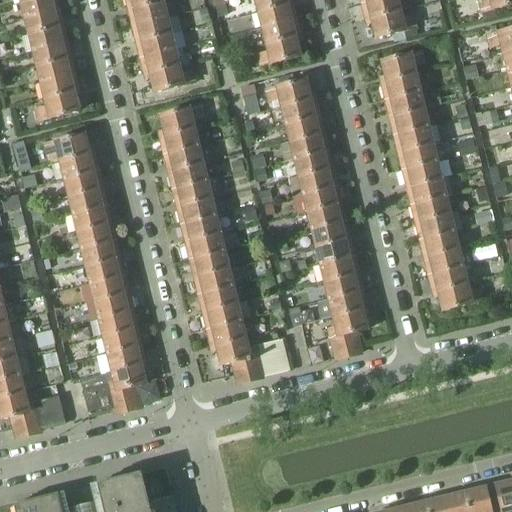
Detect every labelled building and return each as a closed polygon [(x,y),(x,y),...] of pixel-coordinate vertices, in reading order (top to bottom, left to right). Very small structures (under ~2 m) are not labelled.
[(55,0),(41,0),(21,5),(25,21),(59,13),(55,0)] [(161,0),(125,0),(129,13),(163,5),(161,0)] [(290,0),(254,0),(258,16),(292,8),(290,0)] [(395,0),(384,0),(362,6),(365,21),(371,20),(399,13),(395,0)] [(511,6),(511,0),(477,0),(478,2),(481,14),(493,11),(511,6)] [(163,5),(129,13),(133,29),(167,21),(163,5)] [(223,6),(216,8),(218,18),(226,16),(223,6)] [(292,8),(258,16),(262,30),(296,22),(292,8)] [(206,10),(199,12),(199,13),(202,24),(209,22),(206,10)] [(493,11),(481,14),(483,21),(495,18),(493,11)] [(59,13),(25,21),(29,37),(63,29),(59,13)] [(412,19),(401,21),(399,13),(371,20),(376,40),(391,36),(403,33),(404,33),(406,39),(416,36),(412,19)] [(167,21),(133,29),(137,46),(171,37),(167,21)] [(296,22),(262,30),(266,46),(294,39),(299,37),(296,22)] [(63,29),(29,37),(33,54),(67,45),(63,29)] [(511,52),(511,30),(487,37),(490,49),(501,46),(503,55),(511,52)] [(403,33),(391,36),(393,45),(405,42),(403,33)] [(174,51),(171,37),(137,46),(140,60),(174,51)] [(294,39),(266,46),(268,54),(257,57),(260,68),(299,59),(294,39)] [(67,45),(33,54),(37,70),(70,61),(67,45)] [(178,68),(174,51),(140,60),(144,76),(149,74),(178,68)] [(511,52),(503,55),(507,73),(511,71),(511,52)] [(421,54),(381,63),(386,83),(415,76),(412,68),(424,65),(421,54)] [(70,61),(37,70),(40,84),(74,76),(70,61)] [(475,67),(463,70),(466,83),(478,80),(475,67)] [(191,73),(180,76),(178,68),(149,74),(154,94),(194,85),(191,73)] [(78,92),(74,76),(40,84),(44,101),(73,93),(78,92)] [(415,76),(386,83),(381,84),(385,103),(419,95),(415,76)] [(310,102),(305,82),(265,91),(268,103),(270,103),(272,111),(281,109),(310,102)] [(253,86),(239,89),(242,99),(255,96),(256,96),(253,86)] [(73,93),(44,101),(46,108),(35,111),(38,123),(78,113),(73,93)] [(419,95),(385,103),(390,120),(423,112),(419,95)] [(255,96),(242,99),(247,117),(259,114),(255,96)] [(310,102),(281,109),(272,111),(276,128),(285,126),(319,118),(315,100),(310,102)] [(466,118),(463,107),(454,109),(457,120),(466,118)] [(199,108),(160,118),(165,137),(193,131),(191,122),(202,120),(199,108)] [(423,112),(390,120),(394,137),(427,129),(423,112)] [(496,112),(475,117),(477,128),(485,126),(485,128),(499,125),(496,112)] [(319,118),(285,126),(290,144),(324,136),(319,118)] [(244,123),(242,124),(245,134),(251,132),(249,122),(244,123)] [(469,129),(468,122),(460,124),(462,131),(469,129)] [(427,129),(394,137),(398,155),(432,146),(427,129)] [(71,131),(51,136),(53,144),(73,139),(71,131)] [(193,131),(165,137),(160,139),(164,155),(197,148),(193,131)] [(88,156),(83,136),(73,139),(53,144),(44,146),(47,158),(58,155),(60,163),(88,156)] [(324,136),(290,144),(294,162),(328,154),(324,136)] [(23,143),(12,146),(15,156),(26,153),(23,143)] [(475,153),(473,143),(465,145),(467,155),(475,153)] [(197,148),(164,155),(168,174),(202,166),(210,163),(206,146),(197,148)] [(432,146),(398,155),(402,172),(436,164),(432,146)] [(328,154),(294,162),(298,179),(332,171),(328,154)] [(88,156),(60,163),(51,166),(55,184),(64,181),(98,173),(93,155),(88,156)] [(262,156),(252,159),(255,170),(265,168),(262,156)] [(234,175),(244,173),(242,163),(232,165),(234,175)] [(436,164),(402,172),(407,189),(440,181),(436,164)] [(202,166),(168,174),(173,192),(206,184),(202,166)] [(496,167),(488,169),(492,187),(500,185),(496,167)] [(255,172),(258,184),(266,181),(263,170),(255,172)] [(332,171),(298,179),(302,196),(336,188),(332,171)] [(102,191),(98,173),(64,181),(69,199),(102,191)] [(34,176),(21,179),(24,190),(37,187),(34,176)] [(440,181),(407,189),(411,206),(444,198),(440,181)] [(210,201),(206,184),(173,192),(177,209),(210,201)] [(500,185),(492,187),(496,199),(507,197),(504,184),(500,185)] [(336,188),(302,196),(307,214),(341,205),(336,188)] [(488,202),(484,189),(475,191),(478,204),(488,202)] [(102,191),(69,199),(73,216),(106,208),(102,191)] [(260,194),(263,206),(271,203),(269,192),(260,194)] [(444,198),(411,206),(415,224),(449,216),(444,198)] [(11,210),(18,208),(16,199),(9,201),(11,210)] [(218,199),(210,201),(177,209),(181,226),(214,217),(222,215),(218,199)] [(272,205),(264,207),(266,217),(274,215),(272,205)] [(341,205),(307,214),(311,231),(345,223),(341,205)] [(106,208),(73,216),(77,234),(111,225),(106,208)] [(255,220),(252,208),(245,210),(240,211),(243,223),(255,220)] [(40,211),(31,213),(33,225),(43,222),(40,211)] [(474,216),(477,228),(491,224),(488,212),(474,216)] [(22,216),(12,218),(15,230),(25,228),(22,216)] [(449,216),(415,224),(419,242),(453,234),(449,216)] [(219,236),(214,217),(181,226),(185,244),(219,236)] [(502,222),(504,232),(511,230),(511,228),(510,220),(502,222)] [(345,223),(311,231),(315,249),(349,240),(345,223)] [(111,225),(77,234),(81,251),(115,242),(111,225)] [(453,234),(419,242),(424,259),(457,251),(453,234)] [(219,236),(185,244),(190,261),(223,253),(219,236)] [(283,238),(274,241),(278,253),(287,251),(283,238)] [(349,240),(315,249),(320,267),(354,258),(349,240)] [(115,242),(81,251),(86,269),(119,261),(115,242)] [(457,251),(424,259),(428,276),(462,268),(457,251)] [(223,253),(190,261),(194,279),(227,270),(223,253)] [(354,258),(320,267),(324,284),(358,276),(354,258)] [(119,261),(86,269),(90,286),(124,278),(119,261)] [(284,263),(279,265),(281,274),(290,272),(288,266),(284,263)] [(462,268),(428,276),(432,294),(438,293),(466,285),(462,268)] [(227,270),(194,279),(198,296),(232,288),(227,270)] [(358,276),(324,284),(328,301),(362,293),(358,276)] [(124,278),(90,286),(94,303),(128,295),(124,278)] [(466,285),(438,293),(442,313),(482,303),(479,291),(468,294),(466,285)] [(232,288),(198,296),(202,314),(236,305),(232,288)] [(362,293),(328,301),(333,318),(361,312),(366,310),(362,293)] [(128,295),(94,303),(98,321),(132,312),(128,295)] [(279,303),(269,305),(271,313),(281,311),(279,303)] [(236,305),(202,314),(207,331),(240,323),(236,305)] [(132,312),(98,321),(103,338),(136,330),(132,312)] [(366,331),(361,312),(333,318),(335,327),(328,329),(330,340),(355,334),(366,331)] [(300,317),(290,319),(293,328),(301,326),(303,326),(300,317)] [(240,323),(207,331),(211,348),(216,347),(245,340),(240,323)] [(6,325),(0,326),(0,344),(10,342),(6,325)] [(136,330),(103,338),(107,355),(141,347),(136,330)] [(51,332),(35,336),(38,349),(54,345),(51,332)] [(360,355),(355,334),(330,340),(336,361),(360,355)] [(257,358),(254,347),(247,349),(245,340),(216,347),(221,367),(232,364),(257,358)] [(10,342),(0,344),(0,363),(15,360),(10,342)] [(280,344),(258,349),(264,378),(287,372),(280,344)] [(141,347),(107,355),(111,373),(140,366),(145,365),(141,347)] [(47,357),(50,369),(59,366),(56,355),(47,357)] [(262,379),(257,358),(232,364),(237,385),(262,379)] [(15,360),(0,363),(0,380),(19,376),(15,360)] [(145,386),(140,366),(111,373),(114,384),(116,393),(134,389),(145,386)] [(19,376),(0,380),(0,400),(23,395),(19,376)] [(139,410),(134,389),(116,393),(114,384),(82,392),(89,419),(114,413),(114,416),(139,410)] [(158,401),(156,386),(140,388),(142,403),(158,401)] [(26,406),(23,395),(0,400),(0,421),(11,419),(28,414),(26,406)] [(40,432),(65,425),(58,398),(26,406),(28,414),(11,419),(16,440),(40,434),(40,432)] [(57,496),(13,506),(14,511),(149,511),(150,511),(145,492),(140,475),(96,486),(99,496),(100,502),(94,504),(67,510),(61,511),(60,505),(57,496)] [(511,482),(495,487),(501,511),(507,511),(511,511),(511,482)] [(490,511),(485,489),(465,494),(469,511),(490,511)] [(469,511),(465,494),(445,499),(448,511),(469,511)] [(448,511),(445,499),(426,504),(428,511),(448,511)]
